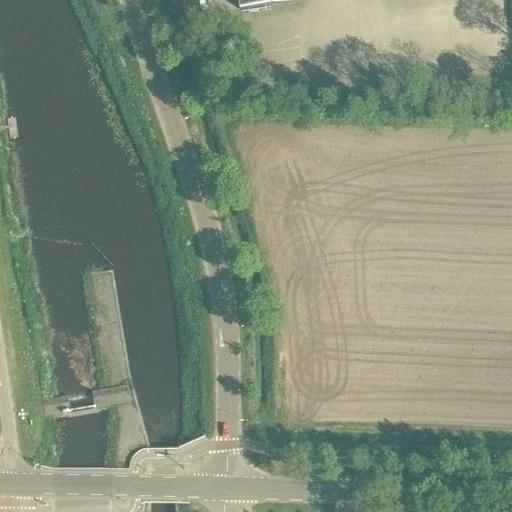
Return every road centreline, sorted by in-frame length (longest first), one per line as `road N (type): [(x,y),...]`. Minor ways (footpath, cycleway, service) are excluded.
road 1 (tertiary): [(225,490),(225,323),(215,255),(125,0)]
road 2 (secondary): [(511,495),(225,490)]
road 3 (secondary): [(225,490),(34,484)]
